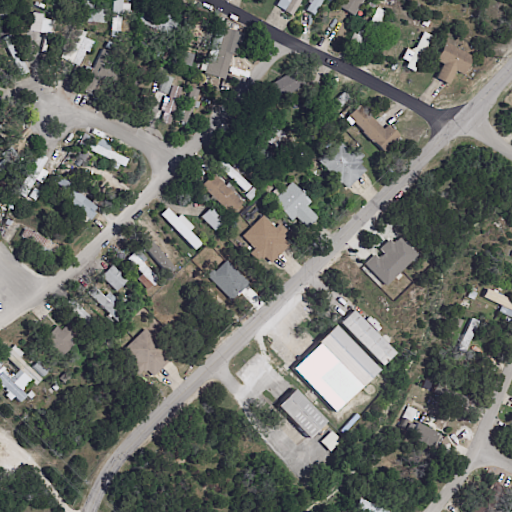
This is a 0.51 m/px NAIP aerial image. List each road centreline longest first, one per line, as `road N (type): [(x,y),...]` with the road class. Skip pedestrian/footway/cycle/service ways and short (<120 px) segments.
road 1 (residential): [(468,117),(136,443),(91,511)]
road 2 (residential): [(0,317),(97,245),(277,35)]
road 3 (residential): [(468,117),(215,0)]
road 4 (residential): [(19,119),(72,100),(175,159)]
road 5 (residential): [(421,511),(480,452),(511,372)]
